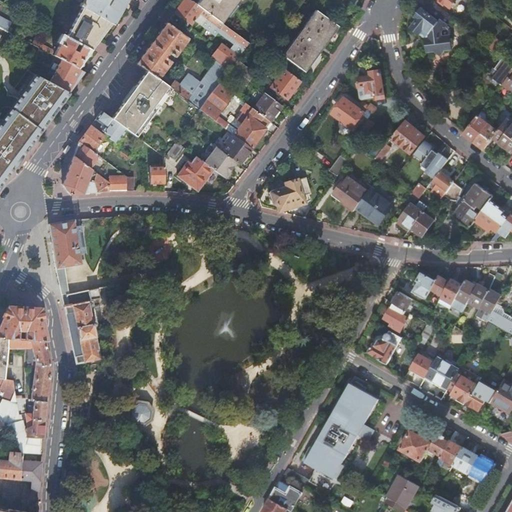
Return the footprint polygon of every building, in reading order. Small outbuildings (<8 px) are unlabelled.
[(126,0),(85,0),(83,4),(81,3),(79,6),(81,8),(111,24),(113,25),(124,5),(126,0)] [(248,44),(218,22),(196,5),(188,0),(184,0),(176,11),(174,13),(191,24),(194,20),(216,35),(219,31),(234,43),(230,49),(222,44),(212,58),(217,61),(229,71),(231,69),(237,60),(248,44)] [(199,0),(196,5),(218,22),(224,15),(235,0),(234,0),(199,0)] [(241,5),(235,0),(224,15),(230,19),(241,5)] [(450,19),(427,1),(415,17),(418,19),(411,28),(425,40),(427,53),(434,51),(440,55),(443,50),(451,48),(449,35),(448,35),(447,28),(445,26),(450,19)] [(97,43),(111,24),(81,8),(65,37),(76,43),(81,46),(91,51),(94,47),(97,43)] [(318,48),(335,25),(316,11),(282,56),(301,71),(318,48)] [(14,19),(0,12),(0,20),(10,26),(14,19)] [(0,28),(7,32),(10,26),(0,20),(0,28)] [(136,64),(147,72),(157,80),(171,62),(166,58),(169,54),(174,58),(188,40),(167,24),(158,36),(136,64)] [(65,37),(62,35),(57,44),(60,45),(54,57),(61,61),(77,69),(83,61),(91,51),(81,46),(78,51),(73,49),(76,43),(65,37)] [(255,75),(237,60),(231,69),(249,82),(255,75)] [(510,75),(511,72),(511,67),(502,60),(495,68),(498,71),(493,78),(502,85),(510,75)] [(49,83),(68,93),(72,88),(81,76),(84,73),(77,69),(61,61),(49,83)] [(175,82),(170,89),(199,111),(205,102),(210,95),(219,85),(229,71),(217,61),(200,83),(189,75),(180,86),(175,82)] [(286,100),(299,82),(274,63),(270,69),(279,75),(270,88),(286,100)] [(371,73),(372,77),(359,79),(360,87),(359,87),(361,99),(363,101),(375,99),(375,96),(384,94),(381,71),(371,73)] [(120,126),(126,130),(135,137),(170,89),(157,80),(147,72),(145,75),(144,76),(119,109),(115,115),(112,120),(119,125),(120,126)] [(511,76),(511,77),(510,75),(502,85),(511,92),(511,76)] [(0,185),(44,127),(50,118),(68,93),(49,83),(42,79),(26,101),(0,135),(0,185)] [(210,95),(205,102),(220,114),(234,96),(219,85),(210,95)] [(269,123),(281,107),(265,95),(253,110),(268,122),(269,123)] [(352,128),(363,113),(345,100),(334,114),(352,128)] [(205,102),(199,111),(214,122),(214,121),(217,118),(220,114),(205,102)] [(263,129),(268,122),(253,110),(245,104),(239,111),(241,113),(236,120),(242,124),(233,136),(250,149),(265,130),(263,129)] [(371,105),(367,110),(368,110),(373,114),(369,119),(375,124),(382,114),(376,109),(371,105)] [(373,114),(368,110),(363,116),(368,120),(369,119),(373,114)] [(502,127),(507,121),(511,115),(506,111),(497,123),(502,127)] [(120,126),(119,125),(112,120),(101,112),(97,118),(95,120),(104,128),(101,131),(109,138),(108,139),(116,145),(126,130),(120,126)] [(492,120),(482,112),(478,117),(488,124),(492,120)] [(478,117),(465,134),(470,138),(475,142),(488,124),(478,117)] [(217,118),(214,121),(221,126),(224,123),(217,118)] [(511,124),(507,121),(502,127),(499,132),(494,138),(511,151),(511,124)] [(425,137),(406,122),(392,138),(412,154),(425,137)] [(488,124),(475,142),(480,146),(485,150),(494,138),(499,132),(488,124)] [(85,135),(78,143),(92,153),(105,137),(91,126),(85,135)] [(251,149),(250,149),(233,136),(231,134),(224,144),(227,146),(222,153),(237,163),(239,165),(251,149)] [(166,155),(175,162),(184,149),(176,142),(166,155)] [(436,178),(441,172),(449,161),(440,154),(439,155),(434,151),(436,149),(425,142),(414,156),(424,163),(422,166),(428,170),(426,172),(436,178)] [(76,149),(73,157),(90,169),(98,158),(92,153),(78,143),(76,149)] [(216,148),(211,144),(205,151),(206,153),(205,155),(209,158),(216,148)] [(387,145),(375,160),(380,163),(391,148),(387,145)] [(127,161),(131,156),(117,146),(113,151),(127,161)] [(237,163),(222,153),(216,148),(209,158),(204,163),(214,170),(225,179),(237,163)] [(341,156),(330,171),(337,176),(348,162),(341,156)] [(67,173),(62,186),(70,196),(82,195),(109,193),(109,183),(97,174),(90,169),(73,157),(67,173)] [(199,189),(214,170),(204,163),(197,158),(191,166),(189,165),(186,169),(184,168),(177,177),(188,185),(190,182),(199,189)] [(164,185),(164,166),(149,166),(150,185),(164,185)] [(436,188),(432,193),(442,200),(445,196),(454,183),(455,182),(441,172),(436,178),(432,184),(435,186),(437,184),(439,185),(437,188),(436,188)] [(332,195),(355,212),(356,210),(369,192),(347,175),(332,195)] [(109,183),(109,193),(114,192),(121,192),(126,192),(126,178),(109,178),(109,183)] [(269,191),(268,191),(268,192),(268,193),(272,205),(276,204),(279,212),(306,204),(305,202),(309,201),(310,201),(310,200),(311,198),(310,197),(310,195),(305,178),(285,184),(285,186),(279,187),(271,190),(269,191)] [(463,190),(454,183),(445,196),(451,201),(459,202),(463,190)] [(416,189),(410,196),(418,201),(427,189),(420,184),(416,189)] [(456,220),(470,229),(476,221),(484,211),(491,201),(494,197),(477,184),(452,217),(456,220)] [(369,192),(356,210),(378,226),(394,206),(372,189),(369,192)] [(409,231),(411,229),(423,213),(428,207),(421,201),(416,208),(412,204),(398,223),(408,231),(409,231)] [(491,201),(484,211),(504,226),(511,215),(511,207),(509,205),(504,211),(491,201)] [(493,229),(499,233),(504,226),(484,211),(476,221),(491,231),(493,229)] [(434,221),(423,213),(411,229),(423,237),(434,221)] [(511,215),(504,226),(499,233),(501,235),(506,239),(511,231),(511,215)] [(81,265),(73,221),(47,224),(55,269),(81,265)] [(499,233),(491,242),(495,242),(501,235),(499,233)] [(413,292),(426,300),(431,290),(436,281),(422,273),(417,282),(418,283),(413,292)] [(504,275),(498,273),(496,277),(492,285),(498,288),(504,275)] [(480,309),(481,307),(490,290),(492,285),(496,277),(490,274),(483,288),(479,285),(477,287),(469,302),(480,309)] [(431,290),(442,296),(450,283),(439,277),(436,281),(431,290)] [(452,306),(456,298),(463,286),(452,279),(450,283),(442,296),(438,303),(449,310),(452,306)] [(133,292),(132,280),(99,286),(102,299),(106,298),(133,292)] [(463,312),(469,302),(477,287),(466,281),(463,286),(456,298),(452,306),(463,312)] [(67,302),(68,306),(92,301),(99,299),(97,289),(65,295),(66,303),(67,302)] [(487,322),(488,321),(497,305),(502,297),(490,290),(481,307),(480,309),(476,316),(487,322)] [(413,300),(400,292),(397,298),(391,295),(387,301),(393,304),(406,312),(413,300)] [(71,342),(75,364),(104,358),(93,304),(92,301),(68,306),(63,307),(71,342)] [(404,316),(406,312),(393,304),(385,319),(393,323),(391,326),(400,332),(408,319),(404,316)] [(497,305),(488,321),(511,334),(511,318),(504,314),(503,308),(497,305)] [(0,325),(0,338),(45,342),(38,310),(7,309),(1,323),(0,325)] [(442,323),(438,331),(442,333),(446,325),(442,323)] [(491,333),(495,327),(489,323),(485,329),(491,333)] [(428,325),(416,346),(422,350),(434,329),(428,325)] [(402,338),(390,331),(388,333),(386,334),(384,337),(385,338),(384,339),(383,339),(379,340),(376,345),(374,343),(368,353),(379,359),(378,360),(387,365),(402,338)] [(42,421),(44,421),(49,381),(51,369),(45,342),(0,338),(0,379),(3,380),(7,349),(27,349),(27,364),(32,364),(32,367),(34,367),(29,402),(30,402),(30,404),(33,405),(32,407),(28,406),(27,415),(25,414),(24,405),(16,406),(17,411),(18,416),(24,415),(26,427),(32,426),(32,420),(42,421)] [(426,378),(435,363),(420,354),(411,369),(426,378)] [(459,370),(438,358),(435,363),(426,378),(448,390),(458,373),(459,370)] [(459,370),(458,373),(477,385),(479,381),(480,378),(461,367),(459,370)] [(465,403),(466,403),(475,388),(477,385),(458,373),(448,390),(453,392),(452,395),(457,398),(458,399),(460,403),(465,403)] [(498,391),(491,404),(511,415),(511,412),(511,381),(506,378),(498,391)] [(0,423),(3,428),(6,427),(6,426),(13,422),(14,420),(13,411),(17,411),(16,406),(12,382),(3,380),(0,379),(0,423)] [(477,385),(475,388),(466,403),(466,404),(467,406),(472,409),(474,408),(479,411),(485,400),(491,404),(498,391),(479,381),(477,385)] [(303,461),(306,462),(305,463),(316,469),(309,481),(308,482),(315,486),(319,488),(329,494),(336,480),(343,466),(341,465),(357,436),(364,424),(378,399),(351,383),(313,449),(311,448),(303,461)] [(136,399),(127,406),(125,416),(132,425),(142,426),(151,420),(152,409),(146,400),(136,399)] [(10,436),(21,454),(40,456),(42,431),(42,424),(42,421),(32,420),(32,426),(26,427),(26,438),(17,432),(13,422),(6,426),(6,427),(10,436)] [(375,431),(364,424),(357,436),(368,442),(375,431)] [(429,449),(433,443),(410,430),(400,449),(421,462),(429,449)] [(433,443),(429,449),(442,456),(451,440),(439,434),(433,443)] [(446,461),(454,466),(464,448),(451,440),(442,456),(441,458),(446,461)] [(464,448),(454,466),(468,474),(478,456),(464,448)] [(0,478),(19,480),(21,454),(8,453),(7,462),(0,460),(0,478)] [(30,489),(39,492),(39,486),(41,456),(40,456),(21,454),(19,480),(29,481),(31,483),(30,489)] [(468,474),(484,483),(494,465),(478,456),(468,474)] [(441,458),(436,465),(442,468),(446,461),(441,458)] [(386,459),(383,465),(390,469),(394,462),(386,459)] [(287,469),(284,474),(316,493),(319,488),(308,482),(309,481),(287,469)] [(400,475),(385,501),(404,511),(405,510),(419,486),(400,475)] [(276,488),(270,499),(291,511),(301,494),(280,481),(276,488)] [(436,496),(432,502),(436,504),(432,511),(434,511),(456,511),(459,507),(452,503),(437,495),(436,496)] [(353,502),(345,497),(341,503),(350,508),(353,502)] [(465,503),(455,497),(452,503),(459,507),(462,508),(465,503)] [(292,511),(291,511),(270,499),(263,511),(262,511),(292,511)]
